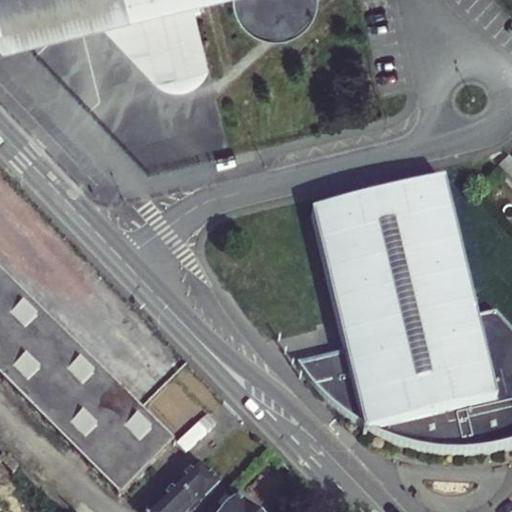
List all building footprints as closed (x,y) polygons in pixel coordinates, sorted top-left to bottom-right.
[(0,0),(0,20),(16,38),(29,21),(81,9),(91,19),(95,18),(119,13),(118,12),(115,0),(0,0)] [(207,68),(190,0),(115,0),(118,12),(119,13),(95,18),(155,81),(161,85),(169,88),(175,89),(182,89),(192,85),(197,83),(203,78),(207,71),(207,68)] [(232,0),(232,1),(234,7),(235,12),(238,17),(242,22),(246,26),(250,30),(255,32),(260,35),(266,36),(303,0),(232,0)] [(303,0),(266,36),(270,37),(276,37),(281,37),(286,35),(290,34),(295,32),(299,29),(303,26),(307,22),(309,18),(312,14),(314,9),(315,4),(315,0),(303,0)] [(29,21),(16,38),(91,19),(81,9),(29,21)] [(511,155),(497,171),(511,184),(511,155)] [(312,218),(342,353),(346,369),(304,378),(316,395),(322,401),(331,410),(345,421),(361,432),(371,437),(382,442),(393,447),(405,451),(416,453),(428,456),(440,457),(452,457),(464,457),(476,456),(487,454),(499,452),(511,448),(511,333),(494,315),(475,320),(444,187),(312,218)] [(0,379),(116,496),(169,444),(165,440),(138,413),(0,275),(0,379)] [(304,378),(346,369),(342,353),(295,365),(304,378)] [(149,511),(208,511),(224,497),(193,467),(149,511)] [(239,511),(224,497),(208,511),(239,511)]
